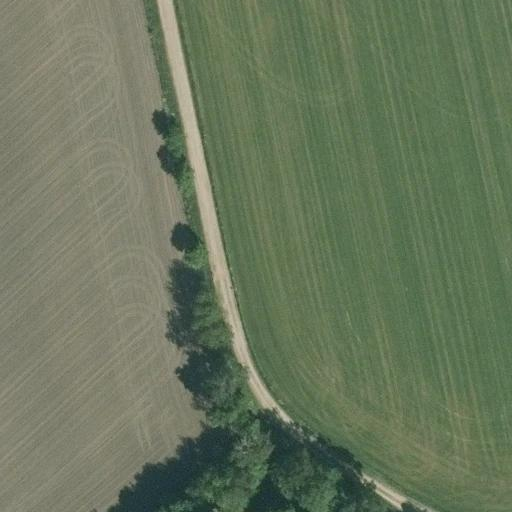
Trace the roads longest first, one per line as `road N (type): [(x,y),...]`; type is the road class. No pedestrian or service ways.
road 1 (track): [(265,406),(254,398),(229,331),(163,0)]
road 2 (track): [(422,511),(265,406)]
